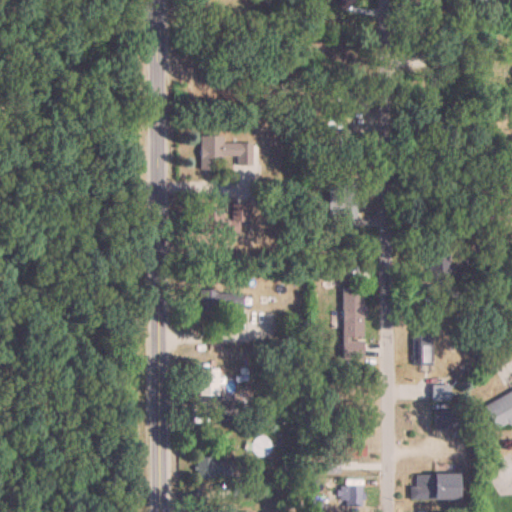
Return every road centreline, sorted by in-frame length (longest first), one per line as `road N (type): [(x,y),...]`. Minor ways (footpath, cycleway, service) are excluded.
road 1 (residential): [(389,0),(384,511)]
road 2 (residential): [(153,0),(156,511)]
